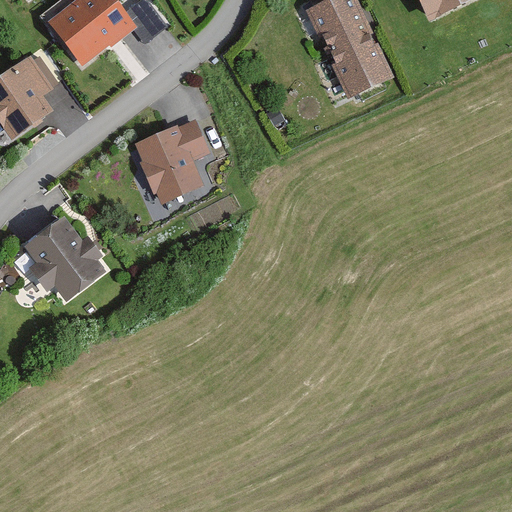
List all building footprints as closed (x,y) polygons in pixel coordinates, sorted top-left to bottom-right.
[(82,0),(54,22),(87,66),(144,22),(127,0),(82,0)] [(337,0),(310,13),(351,103),(395,82),(357,0),(337,0)] [(420,0),(434,30),(492,5),(489,0),(420,0)] [(0,79),(0,111),(18,139),(59,112),(50,98),(58,93),(34,57),(0,79)] [(138,144),(163,202),(205,184),(194,159),(210,153),(196,119),(138,144)] [(57,287),(69,304),(106,278),(97,265),(109,256),(94,236),(85,242),(69,220),(31,248),(42,263),(32,270),(48,293),(57,287)]
